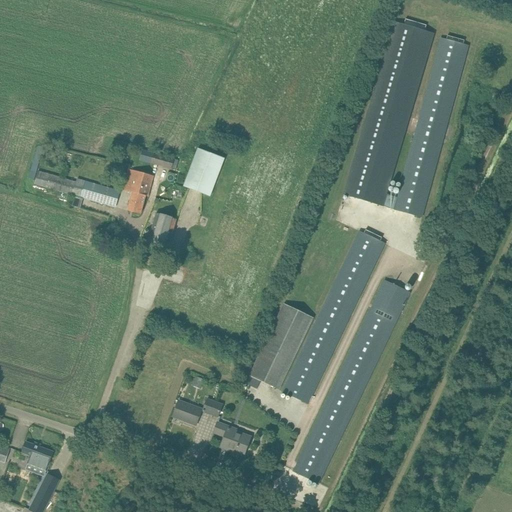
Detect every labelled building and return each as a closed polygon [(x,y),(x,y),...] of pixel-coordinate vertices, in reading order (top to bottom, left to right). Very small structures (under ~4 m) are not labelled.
[(394,22),(343,195),(347,196),(394,210),(398,197),(387,194),(416,98),(434,36),(435,33),(425,30),(426,25),(416,22),(406,19),(405,20),(404,24),(394,22)] [(400,187),(398,197),(394,210),(422,217),(444,135),(447,136),(449,128),(446,127),(468,46),(463,44),(464,40),(447,36),(446,40),(441,38),(419,120),(413,118),(411,127),(416,128),(416,131),(400,187)] [(183,186),(210,197),(225,158),(198,148),(183,186)] [(174,159),(142,150),(140,160),(171,169),(174,159)] [(153,175),(129,169),(123,190),(133,192),(128,210),(140,214),(145,196),(147,197),(153,175)] [(34,184),(75,196),(72,206),(80,208),(83,198),(115,207),(119,191),(77,179),(77,181),(38,170),(34,184)] [(156,214),(145,248),(166,254),(176,220),(176,219),(156,213),(156,214)] [(359,231),(282,392),(308,404),(385,243),(359,231)] [(410,293),(384,281),(293,471),(319,484),(410,293)] [(248,375),(279,390),(314,318),(284,303),(248,375)] [(223,403),(207,398),(203,411),(218,416),(223,403)] [(201,411),(178,402),(173,416),(195,425),(201,411)] [(235,430),(218,423),(214,432),(225,436),(221,447),(222,446),(227,447),(227,449),(243,455),(250,437),(235,432),(235,430)] [(31,456),(28,464),(46,471),(53,452),(40,447),(40,445),(34,443),(33,445),(25,442),(22,452),(31,456)] [(0,458),(8,461),(11,446),(0,443),(0,458)] [(33,511),(42,511),(53,492),(42,486),(29,510),(33,511)]
